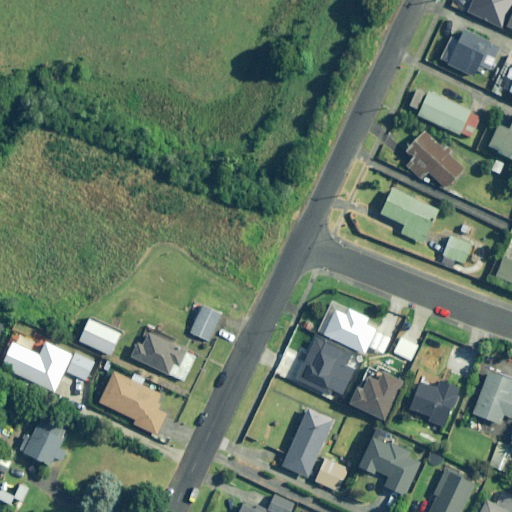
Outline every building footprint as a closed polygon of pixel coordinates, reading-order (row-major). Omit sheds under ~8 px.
[(511,6),(503,26),(511,29),(511,6)] [(495,41),(463,26),(446,63),(479,77),(495,41)] [(471,109),(428,90),(417,115),(460,134),(471,109)] [(511,120),(508,128),(497,123),(487,146),(511,157),(511,120)] [(464,168),(423,130),(403,151),(443,189),(464,168)] [(506,164),(492,156),(486,168),(501,175),(506,164)] [(439,208),(391,186),(379,213),(404,224),(401,232),(423,242),(439,208)] [(474,244),(453,235),(444,255),(465,264),(474,244)] [(511,258),(505,256),(497,276),(511,282),(511,258)] [(192,312),(200,316),(192,333),(210,342),(228,307),(209,297),(205,307),(196,302),(192,312)] [(372,319),(334,301),(320,332),(367,354),(371,347),(385,354),(400,321),(387,315),(380,330),(369,325),(372,319)] [(125,333),(92,317),(81,341),(113,357),(125,333)] [(0,343),(9,328),(0,323),(0,343)] [(191,353),(146,331),(133,358),(178,380),(191,353)] [(421,344),(404,336),(396,353),(412,361),(421,344)] [(363,353),(329,337),(313,373),(346,389),(363,353)] [(72,355),(43,342),(38,354),(9,340),(0,360),(0,365),(54,391),(72,355)] [(286,355),(277,374),(292,381),(301,362),(286,355)] [(159,393),(112,371),(95,405),(155,434),(168,408),(155,402),(159,393)] [(511,380),(489,371),(472,413),(501,425),(505,415),(511,417),(511,380)] [(351,404),(368,412),(362,426),(374,431),(381,418),(387,421),(405,383),(384,373),(377,382),(371,379),(365,387),(359,386),(351,404)] [(460,388),(424,375),(410,412),(446,425),(460,388)] [(332,421),(306,409),(281,463),(308,476),(332,421)] [(74,433),(38,416),(20,452),(56,470),(74,433)] [(0,429),(0,471),(6,475),(15,460),(6,455),(15,438),(0,429)] [(422,459),(371,435),(356,468),(406,492),(422,459)] [(511,445),(499,441),(490,465),(502,469),(511,445)] [(350,467),(328,457),(317,481),(338,491),(350,467)] [(461,511),(475,482),(448,469),(427,511),(461,511)] [(32,488),(24,484),(16,498),(25,502),(32,488)] [(16,497),(4,490),(0,496),(0,498),(11,505),(16,497)] [(511,511),(488,499),(480,511),(511,511)] [(260,511),(242,503),(238,511),(260,511)]
